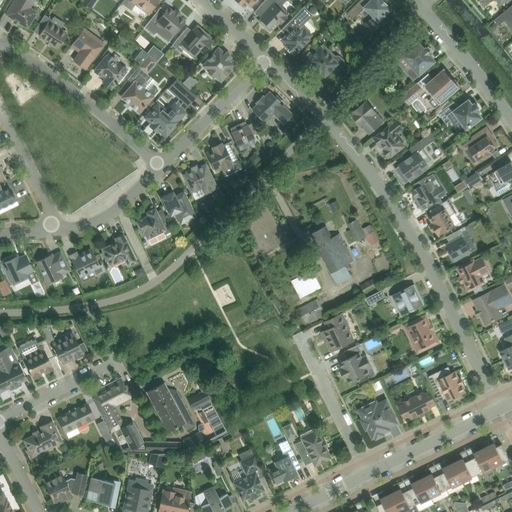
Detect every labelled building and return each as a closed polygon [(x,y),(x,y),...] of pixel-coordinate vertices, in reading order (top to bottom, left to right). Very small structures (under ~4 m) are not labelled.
[(14,0),(6,14),(14,19),(22,24),(28,28),(30,24),(29,24),(37,12),(27,6),(30,0),(14,0)] [(85,0),(83,4),(90,8),(95,0),(85,0)] [(123,0),(122,2),(131,9),(135,3),(138,5),(140,3),(150,11),(154,5),(158,0),(123,0)] [(266,24),(264,26),(269,30),(271,29),(272,29),(279,21),(281,23),(286,17),(285,16),(285,15),(274,4),(278,0),(265,0),(255,11),(262,17),(260,19),(266,24)] [(387,4),(382,0),(360,0),(347,13),(352,19),(364,7),(373,17),(366,23),(373,30),(380,23),(378,21),(390,9),(386,5),(387,4)] [(511,5),(494,20),(499,25),(507,19),(511,24),(511,23),(511,5)] [(153,16),(144,27),(154,35),(162,29),(164,27),(174,35),(185,21),(180,17),(182,14),(176,9),(174,12),(168,7),(164,13),(159,9),(153,16)] [(287,35),(284,38),(282,40),(286,43),(285,45),(286,46),(286,49),(290,53),(293,53),(294,54),(309,39),(298,29),(312,15),(303,7),(282,29),(287,35)] [(39,35),(51,43),(58,48),(67,34),(50,23),(52,19),(45,15),(34,31),(40,35),(39,35)] [(176,41),(172,45),(181,52),(189,44),(197,51),(200,48),(203,51),(205,49),(211,42),(204,35),(205,34),(200,29),(197,32),(195,30),(193,32),(190,36),(184,31),(177,38),(176,41)] [(73,43),(70,46),(79,53),(74,60),(86,69),(91,61),(102,46),(82,31),(80,35),(74,43),(73,43)] [(120,32),(116,38),(123,44),(128,39),(120,32)] [(406,54),(397,61),(414,80),(433,62),(428,57),(430,55),(429,55),(431,53),(433,51),(429,46),(427,48),(426,48),(425,49),(419,42),(411,49),(409,47),(404,52),(406,54)] [(153,46),(148,53),(149,54),(157,61),(162,54),(153,46)] [(310,51),(305,56),(305,58),(307,60),(306,60),(313,66),(311,68),(316,73),(317,71),(324,77),(334,67),(335,69),(339,69),(343,64),(343,60),(339,56),(335,56),(333,58),(321,46),(314,53),(312,51),(310,51)] [(218,48),(203,65),(209,70),(207,72),(213,78),(215,76),(221,81),(236,64),(230,58),(231,57),(231,56),(226,52),(225,54),(218,48)] [(106,56),(102,61),(96,68),(96,69),(95,71),(100,76),(102,73),(106,77),(103,82),(111,89),(115,84),(116,85),(122,77),(126,72),(125,71),(127,69),(108,54),(107,56),(106,56)] [(149,54),(138,67),(147,74),(157,62),(157,61),(149,54)] [(442,72),(424,87),(439,104),(459,87),(444,70),(443,70),(442,72)] [(133,84),(121,97),(127,102),(134,107),(139,112),(158,90),(154,87),(151,87),(147,91),(142,86),(146,82),(145,79),(140,75),(133,84)] [(190,76),(183,83),(190,90),(198,81),(195,79),(194,79),(190,76)] [(176,80),(168,89),(179,99),(182,101),(187,106),(195,97),(176,80)] [(410,107),(391,83),(385,88),(394,100),(390,103),(400,115),(410,107)] [(422,89),(417,84),(403,96),(409,104),(418,96),(416,94),(422,89)] [(264,98),(263,96),(256,103),(258,104),(252,110),(258,115),(256,117),(263,123),(273,113),(283,123),(292,114),(283,106),(284,104),(283,103),(284,103),(277,96),(275,98),(270,92),(264,98)] [(158,104),(145,117),(152,123),(160,130),(166,136),(178,122),(177,121),(184,114),(177,107),(182,101),(179,99),(174,105),(173,104),(166,111),(158,104)] [(479,111),(474,105),(473,105),(469,100),(458,108),(454,103),(440,113),(447,123),(451,119),(454,123),(460,119),(467,129),(482,117),(478,112),(479,111)] [(355,114),(352,116),(360,125),(362,123),(371,133),(380,126),(371,115),(376,112),(368,102),(364,106),(362,104),(353,112),(355,114)] [(389,126),(384,130),(376,136),(377,137),(374,139),(380,145),(382,144),(386,149),(384,151),(389,157),(391,156),(392,156),(405,146),(395,134),(402,128),(397,121),(390,127),(389,126)] [(248,125),(231,133),(238,146),(240,149),(255,142),(261,139),(254,123),(248,126),(248,125)] [(490,152),(495,149),(494,148),(495,147),(491,140),(490,141),(487,137),(491,134),(487,127),(472,137),(473,139),(468,143),(471,147),(471,148),(472,149),(471,150),(476,159),(478,158),(479,160),(484,156),(485,156),(490,153),(490,152)] [(420,141),(425,147),(436,139),(431,132),(420,141)] [(423,148),(425,147),(420,141),(409,148),(415,154),(418,152),(423,148)] [(213,149),(207,152),(214,168),(221,165),(223,170),(226,175),(241,168),(238,160),(229,142),(223,145),(223,144),(222,145),(221,143),(212,147),(213,149)] [(428,166),(429,167),(434,163),(423,148),(418,152),(425,162),(425,161),(429,166),(428,166)] [(497,150),(492,154),(495,159),(501,156),(497,150)] [(410,179),(410,180),(411,180),(429,167),(428,166),(429,166),(425,161),(425,162),(418,152),(415,154),(413,155),(400,165),(407,175),(406,175),(409,180),(410,179)] [(249,158),(243,165),(246,168),(249,171),(255,165),(249,158)] [(450,160),(443,164),(447,169),(454,165),(450,160)] [(511,162),(503,166),(494,171),(501,184),(506,181),(510,189),(511,187),(511,162)] [(206,164),(192,171),(190,172),(190,171),(189,171),(187,171),(186,173),(187,173),(184,175),(192,192),(201,187),(204,194),(217,188),(206,164)] [(406,182),(409,180),(406,175),(407,175),(400,165),(395,168),(406,182)] [(465,180),(470,187),(483,179),(478,172),(465,180)] [(436,190),(441,187),(432,173),(427,176),(436,190)] [(417,188),(412,191),(416,197),(415,198),(416,198),(418,197),(420,200),(425,208),(433,203),(434,202),(441,198),(440,197),(445,194),(441,187),(436,190),(427,176),(423,178),(414,184),(417,188)] [(455,186),(458,191),(467,186),(464,180),(455,186)] [(0,208),(16,201),(14,196),(15,195),(13,192),(12,193),(10,188),(2,192),(0,187),(0,186),(0,208)] [(468,189),(463,192),(466,197),(471,194),(468,189)] [(219,190),(213,193),(215,199),(222,196),(219,190)] [(181,222),(181,223),(184,221),(191,217),(192,218),(195,216),(194,216),(195,215),(183,192),(177,195),(178,196),(175,197),(173,192),(171,193),(171,192),(163,196),(162,197),(170,215),(176,213),(180,223),(181,222)] [(475,200),(471,194),(466,197),(470,203),(475,200)] [(511,194),(511,195),(503,200),(511,216),(511,215),(511,194)] [(444,202),(441,198),(434,202),(437,206),(444,202)] [(432,217),(430,218),(433,223),(430,225),(434,232),(436,231),(439,235),(447,230),(455,225),(450,216),(455,213),(447,200),(446,201),(444,202),(437,206),(440,212),(434,216),(432,217)] [(337,201),(329,205),(333,211),(340,207),(337,201)] [(434,216),(440,212),(437,206),(431,210),(434,216)] [(138,221),(137,222),(142,234),(143,234),(143,233),(146,232),(146,233),(148,238),(149,238),(161,232),(163,231),(165,234),(167,233),(171,231),(168,225),(170,224),(162,210),(157,212),(155,209),(154,209),(153,209),(149,211),(149,212),(147,213),(149,216),(144,218),(143,218),(139,220),(138,221)] [(351,230),(347,232),(350,238),(354,236),(357,242),(365,237),(356,219),(347,223),(351,230)] [(364,228),(372,245),(380,241),(371,224),(364,228)] [(471,224),(465,227),(468,233),(474,230),(471,224)] [(326,226),(311,234),(331,273),(346,266),(354,261),(345,243),(340,234),(332,238),(326,226)] [(447,245),(455,260),(471,252),(462,237),(464,236),(460,229),(446,237),(450,243),(447,245)] [(462,237),(471,252),(477,249),(468,233),(464,236),(462,237)] [(105,256),(110,266),(125,258),(126,261),(134,257),(123,234),(115,238),(117,242),(102,249),(104,252),(105,256)] [(506,237),(499,240),(503,248),(507,246),(509,242),(506,237)] [(79,257),(78,255),(76,252),(70,256),(80,276),(85,273),(86,274),(88,273),(88,272),(93,269),(96,275),(105,271),(102,264),(99,265),(92,251),(79,257)] [(37,261),(48,283),(62,276),(61,274),(69,270),(60,252),(52,256),(52,254),(45,258),(44,256),(38,259),(39,260),(37,261)] [(17,255),(12,257),(2,262),(13,285),(28,277),(27,274),(33,271),(25,255),(19,258),(17,255)] [(474,260),(467,263),(458,268),(469,291),(485,283),(481,276),(491,271),(484,257),(475,261),(474,260)] [(298,275),(291,278),(301,298),(321,288),(310,266),(297,273),(298,275)] [(335,279),(349,272),(346,266),(331,273),(335,279)] [(349,272),(335,279),(338,285),(347,281),(352,278),(349,272)] [(361,286),(365,292),(379,285),(375,278),(361,286)] [(0,280),(0,283),(5,293),(10,290),(4,279),(0,280)] [(417,308),(422,306),(412,285),(393,294),(394,296),(393,296),(402,314),(403,313),(404,315),(409,312),(413,311),(417,308)] [(482,296),(473,300),(478,309),(478,310),(479,310),(481,314),(481,315),(485,324),(494,320),(503,316),(499,308),(506,305),(511,302),(511,300),(505,285),(482,296)] [(382,291),(367,299),(370,304),(385,296),(382,291)] [(296,310),(304,325),(324,315),(317,300),(296,310)] [(362,301),(355,305),(359,311),(366,308),(362,301)] [(328,329),(325,331),(330,342),(327,343),(332,351),(341,347),(349,343),(355,340),(349,328),(350,328),(343,313),(334,317),(325,322),(328,329)] [(423,316),(414,321),(405,325),(412,340),(414,339),(419,349),(427,345),(428,348),(439,342),(434,332),(432,333),(423,316)] [(45,322),(40,325),(42,331),(48,328),(45,322)] [(400,324),(391,329),(393,334),(402,329),(400,324)] [(48,328),(42,331),(48,342),(53,339),(48,328)] [(82,352),(88,350),(84,343),(79,345),(74,335),(54,345),(63,364),(75,359),(75,358),(77,357),(77,359),(82,357),(81,355),(83,354),(82,352)] [(511,345),(501,351),(505,360),(509,369),(511,367),(511,335),(509,337),(511,342),(511,343),(511,345)] [(18,346),(23,356),(30,352),(32,357),(36,354),(34,350),(39,348),(37,344),(34,338),(18,346)] [(30,352),(23,356),(33,376),(34,378),(41,375),(40,372),(44,370),(46,372),(53,369),(52,367),(48,358),(54,355),(46,339),(37,344),(39,348),(34,350),(36,354),(32,357),(30,352)] [(343,367),(340,369),(346,380),(348,379),(351,384),(362,378),(363,380),(368,378),(367,376),(370,374),(368,370),(373,368),(367,355),(362,358),(360,354),(362,352),(360,348),(358,345),(352,348),(343,352),(347,359),(340,362),(343,367)] [(0,392),(1,394),(0,391),(0,390),(9,386),(11,389),(21,385),(19,381),(25,378),(26,379),(19,364),(10,346),(3,350),(5,354),(0,356),(0,367),(3,372),(0,373),(0,392)] [(459,379),(455,371),(443,377),(440,371),(429,377),(441,400),(447,397),(449,400),(455,397),(455,399),(460,396),(459,395),(465,392),(462,384),(463,383),(461,379),(461,378),(459,379)] [(89,393),(109,431),(110,433),(120,428),(131,449),(144,443),(133,421),(129,423),(129,422),(128,421),(127,420),(125,420),(124,420),(123,420),(121,420),(120,420),(113,405),(129,396),(126,390),(128,390),(125,384),(124,383),(121,377),(121,376),(121,377),(113,381),(113,380),(113,381),(106,385),(106,384),(105,385),(98,389),(98,388),(97,389),(90,393),(90,392),(89,393)] [(147,392),(167,431),(185,422),(164,383),(147,392)] [(206,390),(189,399),(195,411),(198,409),(199,408),(200,409),(203,407),(202,404),(207,401),(209,405),(211,404),(209,400),(211,399),(206,390)] [(399,407),(401,410),(405,419),(411,416),(412,418),(431,409),(430,407),(436,404),(430,392),(424,394),(423,393),(404,402),(405,404),(399,407)] [(387,427),(396,423),(397,422),(386,401),(378,405),(376,402),(360,410),(365,419),(363,420),(367,429),(369,428),(373,437),(376,436),(377,438),(383,434),(383,432),(382,431),(388,428),(387,427)] [(58,418),(63,427),(65,432),(66,432),(69,437),(79,432),(77,427),(94,418),(87,404),(58,418)] [(203,411),(199,413),(204,424),(209,421),(203,411)] [(27,450),(31,458),(36,455),(35,453),(48,447),(49,448),(62,442),(52,421),(41,426),(43,431),(24,440),(29,449),(27,450)] [(240,427),(230,432),(234,439),(243,434),(240,427)] [(106,441),(112,438),(110,433),(109,431),(102,434),(106,441)] [(190,436),(182,441),(188,452),(205,443),(199,431),(192,435),(192,436),(190,437),(190,436)] [(320,461),(321,463),(325,461),(324,459),(330,456),(317,431),(302,439),(303,440),(295,444),(305,465),(313,461),(314,464),(320,461)] [(146,441),(145,451),(181,452),(181,442),(146,441)] [(495,443),(485,448),(494,466),(509,459),(501,442),(502,444),(496,447),(495,443)] [(470,457),(478,474),(494,466),(485,448),(474,453),(476,457),(471,459),(470,457)] [(277,467),(270,470),(272,474),(276,483),(284,480),(289,477),(289,478),(297,474),(295,470),(301,467),(296,458),(292,449),(282,453),(284,457),(280,459),(275,462),(276,464),(277,467)] [(199,450),(190,456),(190,464),(203,458),(199,450)] [(150,453),(149,459),(155,460),(154,465),(162,467),(165,453),(150,453)] [(233,482),(238,491),(242,500),(249,497),(250,500),(259,496),(258,493),(264,489),(254,469),(260,466),(255,454),(240,461),(247,475),(233,482)] [(176,465),(188,467),(189,458),(177,456),(176,465)] [(464,459),(454,464),(462,482),(478,474),(470,457),(469,457),(470,459),(465,462),(464,459)] [(213,466),(218,475),(223,472),(219,463),(213,466)] [(439,472),(447,489),(462,482),(454,464),(443,469),(445,472),(440,474),(439,472)] [(433,474),(423,479),(431,497),(447,489),(439,472),(438,472),(439,475),(434,477),(433,474)] [(82,494),(84,485),(87,475),(77,473),(75,482),(71,481),(66,484),(62,474),(45,482),(54,502),(73,492),(82,494)] [(87,500),(104,503),(110,504),(110,501),(116,502),(120,483),(92,477),(87,500)] [(126,492),(125,497),(126,497),(124,507),(145,511),(147,511),(149,502),(150,502),(151,497),(150,497),(152,487),(146,486),(146,485),(146,484),(146,483),(146,482),(145,482),(144,481),(144,480),(143,480),(142,480),(141,479),(140,479),(139,480),(138,480),(137,481),(136,481),(136,482),(136,483),(135,484),(129,482),(127,492),(126,492)] [(408,487),(416,504),(431,497),(423,479),(412,484),(414,487),(409,490),(408,487)] [(511,480),(503,485),(505,491),(511,487),(511,480)] [(219,511),(233,505),(232,504),(227,493),(219,497),(213,486),(203,491),(208,502),(200,506),(203,511),(219,511)] [(402,489),(391,494),(400,511),(416,504),(408,487),(407,488),(408,490),(403,492),(402,489)] [(160,502),(158,511),(159,511),(192,511),(193,509),(191,507),(189,506),(190,505),(188,504),(189,502),(189,499),(188,499),(189,496),(176,494),(176,492),(164,490),(163,492),(160,502)] [(3,492),(0,493),(0,511),(13,511),(6,499),(3,492)] [(400,511),(391,494),(381,499),(383,502),(378,505),(377,503),(376,503),(380,511),(400,511)]
